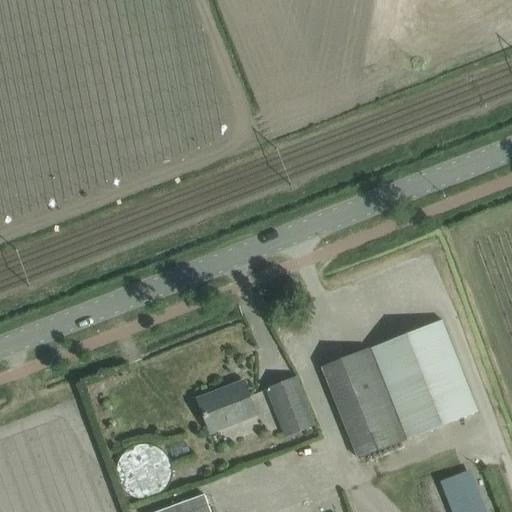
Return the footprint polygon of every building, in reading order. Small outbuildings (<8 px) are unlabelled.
[(321,368),(329,387),(358,460),(477,412),(441,321),(321,368)] [(295,378),(267,390),(289,445),(317,434),(295,378)] [(209,431),(255,414),(243,383),(197,401),(209,431)] [(473,511),(459,474),(439,482),(450,511),(473,511)] [(210,511),(204,495),(156,511),(210,511)]
